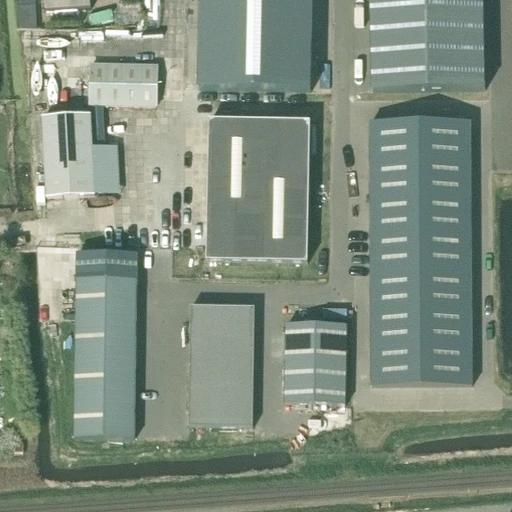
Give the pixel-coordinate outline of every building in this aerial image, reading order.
[(45,0),(47,14),(79,12),(77,0),(45,0)] [(200,0),(199,92),(311,94),(312,0),(200,0)] [(480,0),(368,0),(368,94),(480,94),(480,0)] [(157,68),(91,67),(91,108),(156,109),(157,68)] [(95,198),(91,118),(43,120),(47,201),(95,198)] [(210,122),(207,263),(307,265),(310,124),(210,122)] [(472,389),(471,125),(370,125),(372,390),(472,389)] [(77,281),(75,441),(135,442),(137,282),(77,281)] [(191,309),(189,429),(253,430),(255,310),(191,309)] [(347,328),(287,327),(285,407),(345,408),(347,328)]
